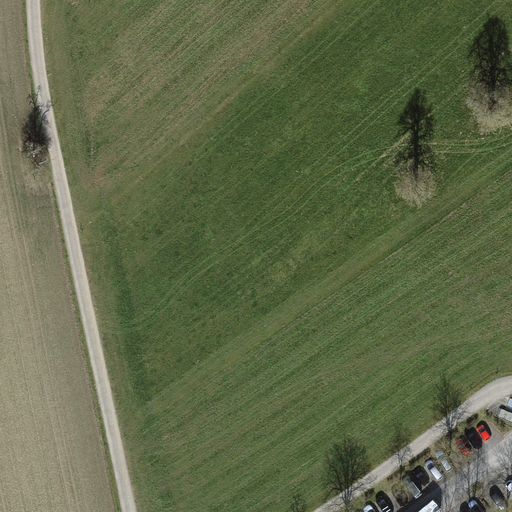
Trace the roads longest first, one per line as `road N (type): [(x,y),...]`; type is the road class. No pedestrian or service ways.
road 1 (track): [(130,511),(31,0)]
road 2 (track): [(323,511),(471,405),(511,386)]
